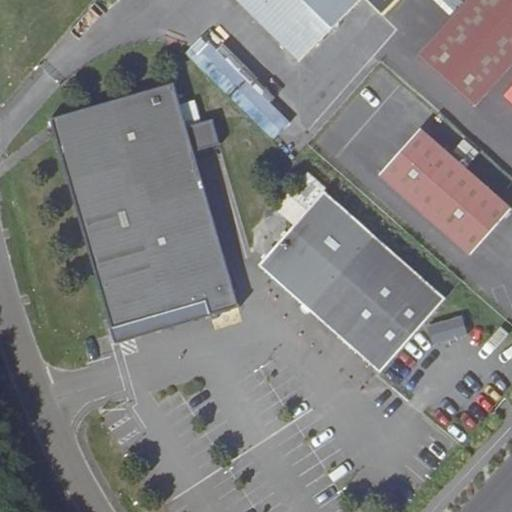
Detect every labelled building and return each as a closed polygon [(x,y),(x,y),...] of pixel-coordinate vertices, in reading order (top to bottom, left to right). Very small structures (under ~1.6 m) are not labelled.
[(241,0),(301,59),(359,0),(368,0),(382,15),(397,0),(241,0)] [(511,0),(468,0),(418,56),(475,106),(511,63),(511,0)] [(187,48),(269,134),(289,116),(207,30),(187,48)] [(52,118),(111,328),(205,301),(209,315),(240,306),(195,151),(222,143),(214,117),(188,125),(175,81),(52,118)] [(511,209),(423,126),(381,173),(473,255),(511,209)] [(324,192),(259,264),(380,371),(444,299),(324,192)] [(205,301),(111,328),(115,342),(209,315),(205,301)] [(432,341),(466,332),(461,315),(427,324),(432,341)]
